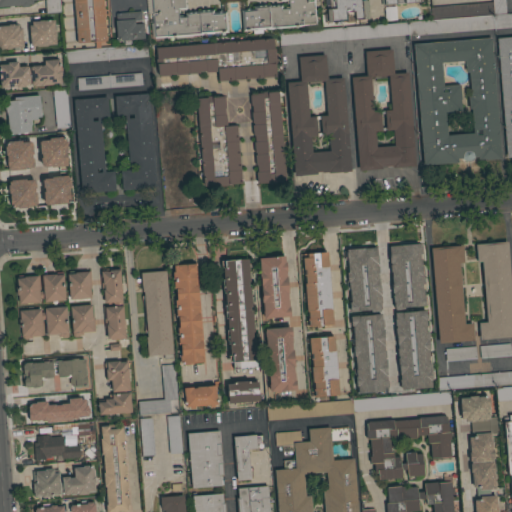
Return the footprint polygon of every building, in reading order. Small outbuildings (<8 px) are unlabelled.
[(0,0),(41,0),(32,1),(33,4),(28,5),(28,7),(21,8),(20,5),(0,6),(0,0)] [(44,0),(58,0),(59,12),(45,13),(44,0)] [(66,64),(65,51),(94,49),(94,42),(77,44),(73,0),(103,0),(103,1),(105,1),(105,7),(103,7),(105,19),(106,19),(107,25),(105,26),(105,28),(107,28),(107,33),(106,34),(106,41),(99,41),(100,48),(148,44),(149,57),(66,64)] [(153,37),(152,37),(151,24),(152,24),(151,14),(147,14),(145,0),(185,0),(186,9),(179,10),(179,13),(178,14),(178,16),(182,16),(182,17),(185,17),(184,13),(196,12),(196,11),(212,9),(213,12),(217,12),(217,11),(221,10),(221,12),(226,11),(228,33),(198,36),(198,35),(192,36),(192,37),(174,39),(174,37),(165,38),(165,37),(153,38),(153,37)] [(314,0),(314,3),(316,25),(272,29),(272,30),(242,32),(240,10),(253,9),(253,6),(270,5),(270,6),(281,5),(282,9),(285,9),(284,8),(288,8),(288,4),(286,4),(286,1),(279,2),(278,0),(314,0)] [(367,0),(369,19),(355,21),(354,15),(347,16),(347,21),(327,23),(326,5),(325,5),(324,0),(367,0)] [(408,22),(432,20),(431,7),(492,2),(491,0),(504,0),(506,14),(511,13),(511,26),(409,36),(408,22)] [(140,11),(141,24),(143,24),(144,39),(136,40),(136,44),(123,45),(123,41),(116,41),(115,21),(116,21),(115,14),(140,11)] [(54,20),(55,32),(56,37),(55,37),(56,45),(46,45),(47,46),(41,47),(41,46),(30,47),(29,26),(31,26),(31,22),(54,20)] [(279,46),(278,34),(281,34),(281,32),(407,22),(408,35),(279,46)] [(23,47),(11,48),(10,49),(5,50),(4,48),(0,48),(0,25),(8,25),(8,24),(13,24),(13,25),(18,25),(18,28),(21,28),(23,47)] [(496,39),(511,37),(511,157),(506,158),(496,39)] [(457,159),(457,162),(423,165),(413,45),(491,38),(501,159),(478,161),(478,157),(473,157),(471,160),(469,161),(467,161),(464,161),(463,160),(461,158),(457,159)] [(273,39),(274,49),(275,49),(276,65),(275,65),(276,76),(218,81),(217,71),(205,72),(205,71),(199,72),(199,73),(189,74),(188,73),(186,73),(187,74),(176,75),(176,74),(169,75),(170,76),(158,77),(157,64),(155,64),(155,59),(156,59),(155,48),(273,39)] [(350,77),(366,76),(364,52),(391,49),(393,74),(407,73),(414,166),(392,168),(392,166),(381,167),(381,169),(358,170),(350,77)] [(350,171),(328,173),(328,171),(316,172),(317,174),(294,176),(286,83),(300,82),(298,57),(325,55),(327,79),(343,78),(350,171)] [(30,67),(43,66),(42,61),(59,60),(60,71),(61,71),(61,76),(60,77),(61,83),(52,84),(52,85),(34,86),(33,85),(31,85),(30,67)] [(30,86),(25,86),(25,87),(16,88),(16,87),(0,88),(0,62),(8,62),(8,63),(17,62),(18,68),(28,67),(30,86)] [(141,73),(142,85),(77,90),(76,78),(141,73)] [(52,92),(53,91),(53,89),(66,88),(69,127),(55,128),(52,92)] [(285,182),(258,184),(257,183),(256,183),(255,172),(257,172),(256,165),(255,165),(254,155),(256,155),(256,153),(254,153),(253,142),(254,142),(254,136),(252,136),(252,125),(253,125),(253,123),(252,123),(251,112),(252,112),(252,106),(250,106),(249,96),(251,95),(251,94),(278,92),(285,182)] [(155,94),(171,93),(173,106),(156,108),(155,94)] [(125,115),(115,116),(114,97),(148,94),(155,188),(122,190),(120,171),(129,170),(125,115)] [(39,95),(40,117),(36,117),(37,120),(30,120),(31,125),(30,125),(31,132),(8,134),(6,113),(5,113),(4,102),(14,101),(13,98),(39,95)] [(241,183),(203,186),(200,144),(195,144),(193,129),(198,129),(196,98),(223,96),(223,97),(224,97),(225,108),(224,108),(224,114),(226,114),(227,126),(236,125),(241,183)] [(73,100),(107,97),(109,116),(100,117),(105,172),(113,172),(115,191),(81,194),(73,100)] [(35,141),(36,170),(63,168),(61,140),(35,141)] [(0,143),(1,171),(28,171),(28,143),(0,143)] [(174,155),(174,153),(177,153),(177,154),(193,153),(194,165),(193,165),(193,168),(197,168),(197,179),(193,179),(193,183),(172,185),(171,166),(166,167),(165,163),(164,163),(163,157),(165,157),(165,155),(174,155)] [(39,207),(65,206),(64,179),(38,180),(39,207)] [(31,182),(3,182),(3,209),(31,210),(31,182)] [(511,337),(479,340),(478,323),(486,322),(481,262),(476,262),(475,245),(507,242),(511,309),(511,337)] [(419,244),(424,306),(393,308),(388,247),(419,244)] [(430,249),(462,246),(464,263),(459,263),(464,324),(471,323),(473,341),(438,344),(430,249)] [(381,309),(349,312),(343,251),(375,248),(381,309)] [(305,327),(305,321),(308,321),(308,312),(306,312),(305,302),(303,302),(302,293),(305,293),(304,284),(305,284),(305,276),(303,276),(303,274),(301,274),(300,269),(303,269),(302,259),(300,259),(299,255),(302,254),(327,252),(332,325),(305,327)] [(263,319),(263,317),(262,317),(262,311),(263,311),(263,303),(261,303),(260,296),(261,296),(260,278),(259,278),(259,272),(260,272),(259,265),(258,265),(257,259),(258,259),(258,258),(274,257),(274,256),(284,256),(284,262),(285,262),(286,272),(285,272),(286,277),(287,277),(288,294),(287,294),(287,300),(288,300),(290,317),(263,319)] [(259,360),(259,368),(234,370),(233,362),(229,362),(228,356),(230,356),(229,343),(227,343),(226,330),(228,330),(227,318),(225,319),(224,305),(225,305),(224,293),(223,293),(222,280),(224,280),(223,267),(221,268),(220,261),(247,259),(249,282),(248,282),(248,287),(250,287),(252,307),(250,307),(251,313),(252,313),(254,332),(252,332),(252,338),(254,338),(256,361),(259,360)] [(192,363),(192,365),(183,365),(183,364),(180,364),(180,363),(179,363),(178,356),(181,356),(180,344),(178,344),(177,337),(180,337),(180,335),(177,335),(176,328),(179,327),(178,316),(176,316),(175,309),(178,309),(177,307),(174,307),(174,300),(176,300),(175,288),(173,289),(172,281),(175,281),(175,279),(172,279),(172,272),(173,272),(173,265),(195,264),(196,273),(195,273),(195,275),(196,275),(197,282),(195,283),(196,286),(197,286),(198,299),(197,299),(197,302),(198,302),(199,310),(198,310),(198,314),(199,314),(200,327),(199,327),(199,330),(200,330),(201,338),(200,338),(200,342),(201,341),(202,355),(201,355),(201,358),(203,358),(203,362),(192,363)] [(123,338),(123,339),(110,340),(110,339),(107,339),(106,328),(104,328),(103,306),(114,305),(114,304),(107,305),(107,303),(103,303),(102,292),(101,292),(100,270),(101,270),(101,269),(108,269),(108,270),(109,270),(119,269),(125,338),(123,338)] [(69,300),(66,273),(67,273),(68,271),(72,271),(74,274),(75,274),(75,273),(88,271),(90,298),(69,300)] [(163,359),(163,355),(148,356),(143,292),(141,292),(140,273),(165,271),(172,359),(163,359)] [(54,301),(54,303),(52,304),(50,303),(50,302),(43,302),(43,299),(39,299),(39,303),(18,304),(17,296),(16,296),(15,288),(17,287),(16,281),(15,277),(17,277),(17,276),(22,275),(23,277),(38,276),(39,292),(43,292),(43,289),(41,290),(40,275),(54,274),(54,273),(63,272),(65,300),(54,301)] [(69,307),(91,305),(93,332),(82,332),(82,335),(79,335),(78,337),(73,337),(72,336),(69,307)] [(67,338),(62,338),(61,337),(57,337),(57,335),(45,336),(44,321),(45,321),(45,320),(41,320),(42,336),(31,337),(31,338),(28,339),(27,340),(23,340),(22,339),(21,339),(20,328),(18,328),(18,320),(19,319),(18,310),(40,309),(40,313),(44,312),(44,308),(65,306),(68,336),(67,338)] [(426,311),(431,389),(399,391),(394,313),(426,311)] [(381,321),(384,321),(388,393),(353,395),(349,316),(380,314),(381,321)] [(288,391),(288,392),(275,393),(275,392),(269,392),(269,390),(268,390),(268,385),(269,385),(269,380),(267,380),(267,374),(268,374),(265,347),(264,347),(264,341),(265,341),(264,329),(290,327),(291,337),(292,350),(294,367),(293,368),(294,373),(296,390),(288,391)] [(311,397),(310,392),(314,391),(313,383),(312,383),(311,372),(308,372),(308,368),(312,368),(311,358),(307,359),(306,353),(309,353),(308,343),(306,343),(306,339),(333,337),(338,395),(311,397)] [(509,343),(510,356),(480,359),(479,346),(509,343)] [(474,346),(476,359),(445,362),(444,349),(474,346)] [(66,361),(69,360),(69,359),(77,359),(77,360),(84,359),(85,366),(84,366),(85,376),(86,384),(85,384),(85,386),(72,387),(72,385),(69,385),(69,378),(70,378),(70,377),(65,378),(65,377),(57,377),(56,366),(52,367),(53,378),(45,378),(45,380),(40,380),(41,386),(38,387),(31,388),(31,387),(25,387),(25,385),(24,386),(23,380),(24,380),(24,374),(23,374),(22,364),(24,364),(24,363),(31,362),(31,363),(41,362),(41,359),(66,357),(66,361)] [(98,415),(97,405),(97,400),(108,399),(108,394),(120,393),(120,392),(111,393),(110,380),(105,381),(105,372),(105,370),(104,369),(103,364),(104,362),(127,360),(129,391),(126,391),(126,393),(129,393),(131,412),(98,415)] [(163,400),(160,365),(174,364),(177,412),(138,415),(137,401),(163,400)] [(437,380),(436,377),(511,371),(511,384),(436,391),(436,380),(437,380)] [(192,387),(192,389),(196,388),(196,387),(214,386),(213,382),(217,381),(218,387),(215,387),(216,404),(214,405),(214,407),(209,408),(209,405),(194,407),(194,409),(189,409),(189,407),(184,407),(183,388),(192,387)] [(259,401),(251,402),(251,405),(234,406),(234,403),(228,404),(226,384),(235,384),(235,382),(247,381),(248,383),(257,382),(259,401)] [(495,389),(501,388),(511,387),(511,400),(496,402),(495,389)] [(478,491),(478,488),(472,488),(472,484),(471,484),(470,476),(471,476),(471,473),(470,473),(469,464),(471,464),(470,461),(469,461),(468,453),(470,453),(469,450),(468,450),(467,441),(468,441),(468,438),(474,437),(473,422),(464,422),(464,419),(460,420),(459,407),(458,399),(468,398),(468,396),(477,396),(487,396),(488,398),(489,398),(489,403),(493,403),(493,409),(490,409),(490,417),(496,417),(497,434),(490,435),(491,450),(493,449),(494,458),(492,458),(493,463),(494,463),(495,472),(493,472),(495,490),(478,491)] [(54,397),(55,404),(56,404),(57,410),(51,411),(52,422),(34,424),(34,420),(31,420),(30,405),(41,404),(41,398),(54,397)] [(353,414),(267,421),(266,407),(352,400),(352,412),(353,414)] [(511,511),(505,511),(505,504),(511,503),(510,475),(507,475),(503,418),(508,417),(508,415),(511,414),(511,511)] [(169,454),(166,416),(178,415),(181,453),(169,454)] [(392,420),(392,422),(418,420),(418,418),(443,416),(443,417),(446,417),(446,424),(447,424),(448,433),(449,433),(450,440),(449,440),(450,457),(431,459),(429,444),(427,444),(426,435),(416,436),(416,438),(396,440),(396,438),(388,438),(390,453),(392,453),(392,457),(399,457),(400,464),(405,464),(404,453),(414,452),(414,454),(421,453),(423,475),(407,477),(406,470),(401,470),(401,478),(378,480),(377,473),(374,473),(374,463),(369,464),(368,456),(370,456),(369,439),(366,440),(365,431),(366,430),(366,424),(368,423),(368,422),(392,420)] [(141,457),(138,419),(151,418),(154,456),(141,457)] [(78,439),(78,436),(77,437),(76,423),(87,422),(87,424),(92,423),(93,442),(81,443),(78,439)] [(128,505),(128,511),(123,511),(122,511),(117,511),(105,511),(105,505),(106,505),(105,487),(103,487),(102,473),(104,473),(102,455),(101,455),(99,439),(101,439),(100,427),(108,426),(108,429),(116,429),(116,428),(121,427),(122,432),(123,432),(124,442),(121,442),(122,450),(124,449),(125,457),(124,457),(125,463),(123,463),(123,466),(126,465),(126,473),(126,479),(124,479),(124,482),(127,482),(128,489),(127,489),(127,495),(125,495),(126,498),(128,498),(129,505),(128,505)] [(277,511),(274,470),(283,469),(283,460),(294,459),(293,451),(282,452),(281,446),(275,447),(274,433),(299,431),(300,442),(308,441),(307,429),(329,427),(329,429),(347,428),(349,441),(330,442),(332,461),(353,459),(357,511),(277,511)] [(186,434),(218,431),(223,476),(220,477),(221,486),(191,489),(186,434)] [(236,481),(233,437),(262,435),(263,448),(247,449),(250,480),(236,481)] [(61,436),(62,446),(67,445),(67,446),(79,446),(79,458),(62,459),(61,455),(50,456),(50,458),(44,458),(45,460),(34,461),(33,443),(36,443),(35,437),(49,436),(50,437),(61,436)] [(87,493),(87,494),(76,495),(76,494),(75,494),(75,495),(69,496),(69,494),(63,495),(62,491),(60,491),(60,495),(51,496),(51,497),(41,498),(41,496),(34,497),(31,472),(44,471),(44,469),(53,469),(53,470),(58,470),(59,483),(61,483),(61,477),(68,477),(68,478),(74,477),(73,468),(83,467),(82,466),(88,466),(88,467),(92,466),(93,476),(94,476),(95,483),(94,483),(95,492),(87,493)] [(385,511),(385,504),(387,504),(386,487),(400,486),(400,488),(416,487),(416,492),(424,491),(423,483),(438,482),(437,480),(441,480),(441,477),(450,476),(451,488),(453,488),(453,495),(451,495),(452,511),(385,511)] [(236,511),(236,498),(237,498),(237,488),(267,486),(269,511),(236,511)] [(192,511),(191,496),(221,493),(222,504),(224,504),(224,511),(192,511)] [(164,511),(164,510),(161,510),(161,509),(160,509),(159,497),(183,495),(184,511),(164,511)] [(472,511),(472,505),(474,505),(473,500),(479,500),(479,497),(496,495),(497,511),(472,511)] [(69,511),(69,507),(70,506),(85,504),(86,503),(91,502),(93,504),(94,503),(94,511),(69,511)]
